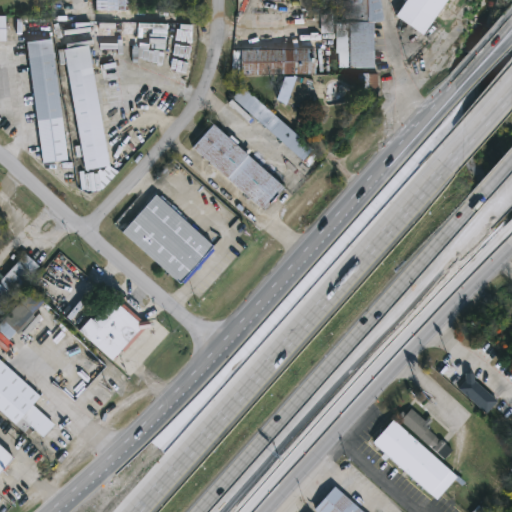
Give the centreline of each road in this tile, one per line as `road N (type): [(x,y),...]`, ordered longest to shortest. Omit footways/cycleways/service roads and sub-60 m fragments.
road 1 (secondary): [(464,77),(155,421),(54,511)]
road 2 (motorway): [(454,156),(135,511)]
road 3 (motorway): [(214,511),(490,206)]
road 4 (residential): [(0,159),(219,351)]
road 5 (residential): [(219,0),(215,66),(204,98),(85,235)]
road 6 (secondary): [(335,435),(511,245)]
